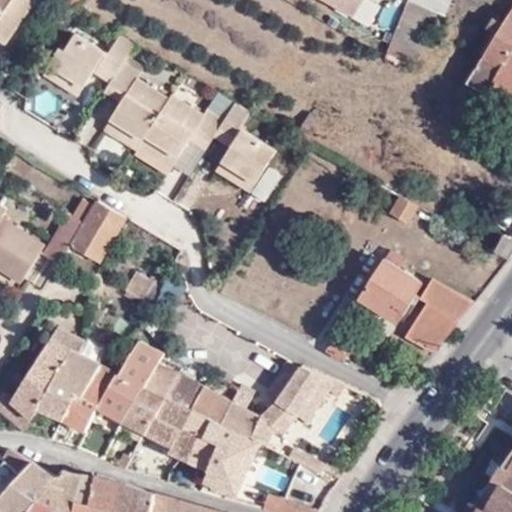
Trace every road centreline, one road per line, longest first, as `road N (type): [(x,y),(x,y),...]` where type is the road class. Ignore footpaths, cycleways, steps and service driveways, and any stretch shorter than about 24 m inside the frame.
road 1 (residential): [(245,511),(28,440),(0,441)]
road 2 (secondary): [(367,511),(511,302)]
